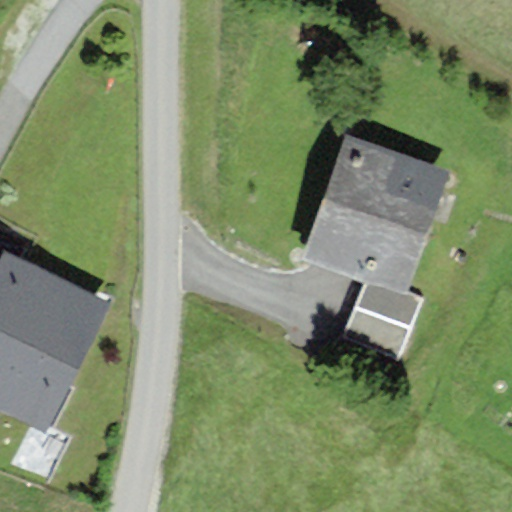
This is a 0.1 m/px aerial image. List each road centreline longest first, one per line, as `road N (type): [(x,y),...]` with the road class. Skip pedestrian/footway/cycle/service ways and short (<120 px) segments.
road 1 (unclassified): [(164,0),(166,258),(133,511)]
road 2 (residential): [(82,0),(0,128)]
